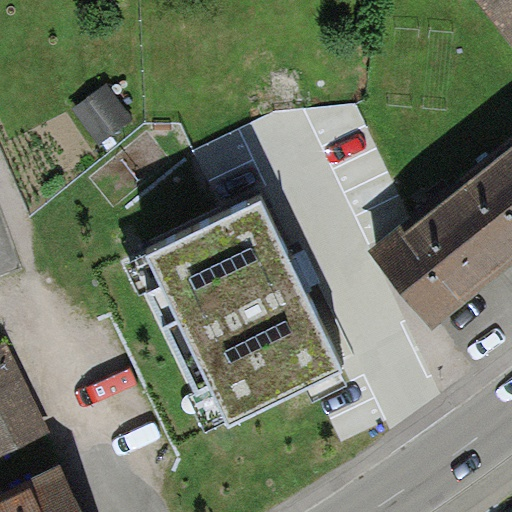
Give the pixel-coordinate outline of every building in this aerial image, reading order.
[(511,0),(469,0),(511,53),(511,0)] [(102,87),(69,112),(105,160),(138,136),(102,87)] [(511,265),(511,138),(360,255),(422,335),(511,265)] [(260,189),(146,244),(229,416),(344,361),(260,189)] [(2,349),(0,350),(0,483),(54,458),(2,349)] [(69,511),(54,481),(0,507),(0,511),(69,511)]
